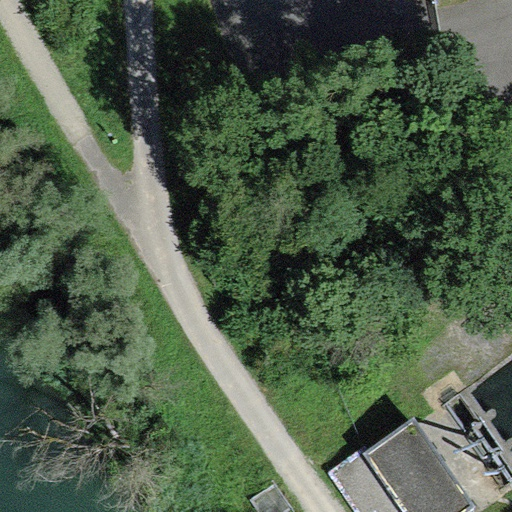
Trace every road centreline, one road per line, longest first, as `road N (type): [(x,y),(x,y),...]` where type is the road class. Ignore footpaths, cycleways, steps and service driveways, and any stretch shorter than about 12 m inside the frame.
road 1 (track): [(53,116),(322,511)]
road 2 (track): [(152,262),(134,0)]
